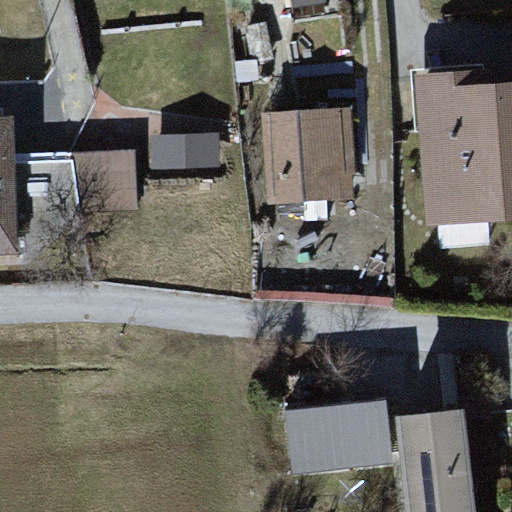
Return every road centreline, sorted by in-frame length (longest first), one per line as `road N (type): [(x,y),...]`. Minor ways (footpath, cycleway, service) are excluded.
road 1 (residential): [(511,339),(78,305),(0,308)]
road 2 (residential): [(52,0),(78,109),(33,113)]
road 3 (residential): [(411,0),(415,32),(511,39)]
